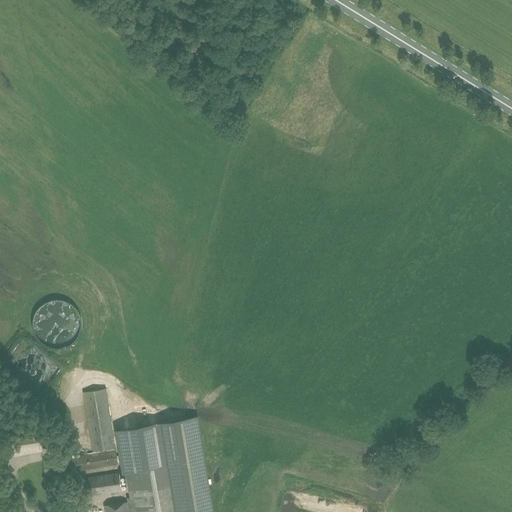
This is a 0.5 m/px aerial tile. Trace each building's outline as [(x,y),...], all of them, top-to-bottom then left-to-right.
[(106,388),(84,391),(92,451),(115,447),(106,388)] [(117,463),(115,449),(43,460),(45,474),(117,463)] [(26,450),(16,451),(17,459),(27,459),(26,450)] [(119,473),(84,478),(87,496),(121,490),(119,473)] [(104,501),(122,498),(121,492),(103,495),(104,501)] [(133,511),(131,497),(130,497),(126,498),(127,502),(104,506),(104,511),(133,511)]
